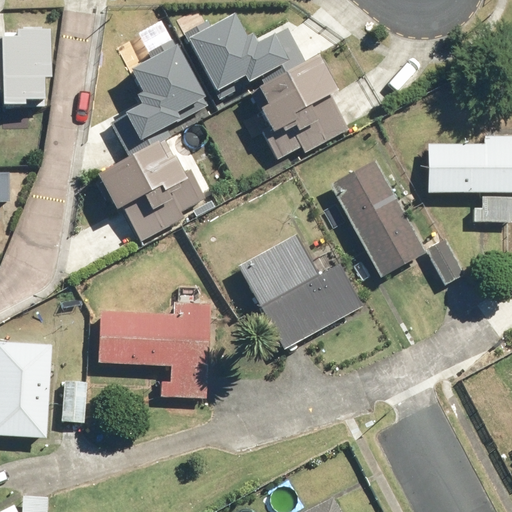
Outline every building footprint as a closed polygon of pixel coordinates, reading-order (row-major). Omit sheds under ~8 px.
[(211,20),(186,32),(217,91),(248,75),(252,82),(264,75),(266,81),(307,60),(290,28),(278,33),(277,32),(261,40),(256,31),(250,35),(238,11),(213,24),(211,20)] [(56,75),(54,28),(22,29),(22,34),(0,35),(0,88),(8,88),(8,103),(30,102),(30,98),(50,97),(49,76),(56,75)] [(138,128),(144,139),(185,118),(181,111),(209,96),(181,43),(178,44),(175,39),(150,52),(153,57),(134,67),(146,90),(141,93),(146,102),(128,111),(130,114),(113,123),(120,137),(138,128)] [(331,94),(342,88),(323,53),(262,85),(272,103),(265,106),(275,125),(262,131),(278,161),(304,147),(307,152),(350,129),(331,94)] [(430,144),(430,192),(511,191),(511,135),(487,135),(487,144),(430,144)] [(166,137),(101,172),(121,208),(124,206),(143,241),(187,218),(183,211),(208,197),(192,168),(199,165),(190,150),(181,155),(179,152),(176,154),(166,137)] [(377,157),(331,183),(383,276),(428,250),(377,157)] [(0,201),(13,201),(12,171),(0,171),(0,201)] [(475,207),(475,221),(511,221),(511,201),(483,201),(483,207),(475,207)] [(299,233),(240,265),(286,349),(366,306),(342,263),(322,274),(299,233)] [(466,272),(448,239),(428,250),(447,283),(466,272)] [(208,397),(212,303),(178,301),(177,314),(103,310),(101,362),(173,365),(172,381),(163,381),(163,395),(208,397)] [(0,434),(49,437),(55,343),(0,340),(0,434)] [(86,423),(89,381),(67,380),(64,422),(86,423)] [(20,511),(17,504),(0,511),(50,511),(51,497),(26,494),(24,511),(20,511)] [(343,511),(336,496),(304,511),(343,511)]
